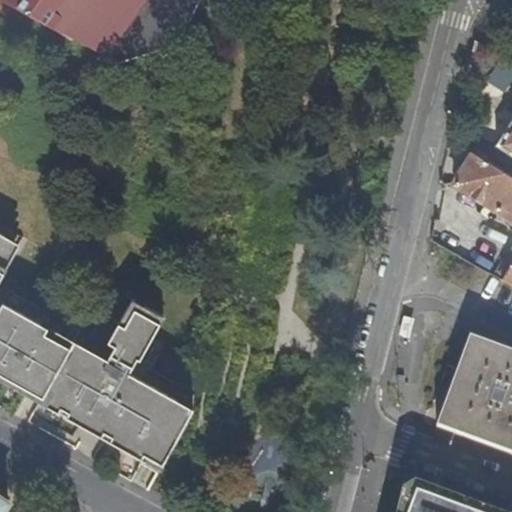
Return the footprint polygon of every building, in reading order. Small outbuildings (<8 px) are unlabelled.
[(3,0),(107,57),(119,39),(146,0),(3,0)] [(170,0),(161,13),(185,30),(199,0),(170,0)] [(511,120),(496,146),(511,155),(511,120)] [(511,219),(511,264),(501,281),(511,287),(511,176),(478,157),(470,195),(511,219)] [(92,457),(132,479),(144,458),(161,467),(194,408),(127,371),(135,357),(138,358),(162,315),(143,304),(139,311),(126,304),(106,340),(113,345),(102,365),(43,332),(46,327),(1,302),(0,303),(0,275),(11,255),(5,252),(11,241),(0,235),(0,405),(13,413),(25,392),(80,423),(84,417),(108,431),(105,436),(92,457)] [(139,311),(143,304),(130,297),(126,304),(139,311)] [(511,352),(469,336),(434,425),(511,453),(511,352)] [(80,423),(105,436),(108,431),(84,417),(80,423)] [(492,511),(416,485),(401,492),(396,511),(492,511)]
